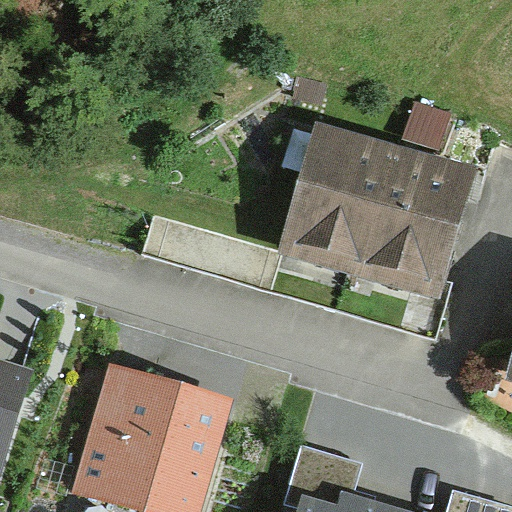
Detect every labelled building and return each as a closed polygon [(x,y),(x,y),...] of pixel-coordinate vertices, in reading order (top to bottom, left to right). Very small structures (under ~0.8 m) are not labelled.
[(362,268),(392,157),(320,138),(290,249),(362,268)] [(434,287),(464,176),(392,157),(362,268),(434,287)] [(0,444),(21,381),(0,374),(0,444)] [(179,511),(209,420),(96,384),(58,504),(83,511),(179,511)] [(306,511),(351,511),(310,500),(306,511)]
